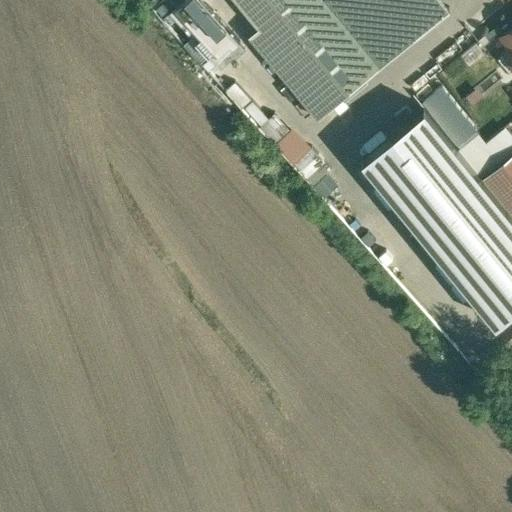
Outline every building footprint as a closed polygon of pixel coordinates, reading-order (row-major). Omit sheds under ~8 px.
[(381,64),(328,0),(240,0),(246,6),(236,14),(319,115),(381,64)] [(328,0),(381,64),(450,7),(444,0),(328,0)] [(511,27),(503,35),(511,45),(498,57),(511,73),(511,27)] [(511,306),(511,212),(424,105),(362,156),(496,320),(511,306)] [(269,121),(283,137),(297,125),(283,109),(269,121)] [(324,178),(339,161),(299,124),(283,141),(324,178)] [(511,150),(483,174),(511,209),(511,150)]
